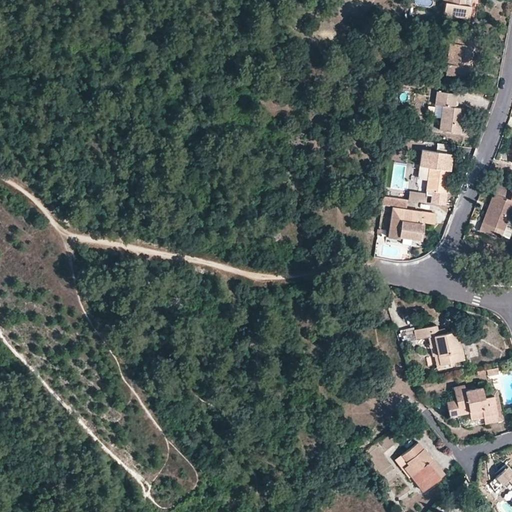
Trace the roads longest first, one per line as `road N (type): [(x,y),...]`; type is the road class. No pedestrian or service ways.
road 1 (track): [(0,176),(76,237),(264,278),(347,263),(378,268)]
road 2 (residential): [(511,57),(435,281)]
